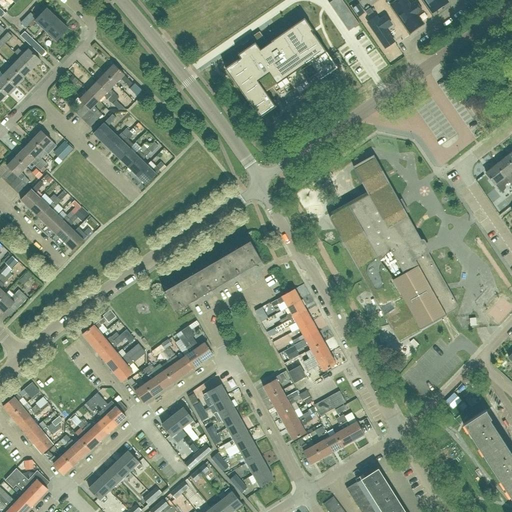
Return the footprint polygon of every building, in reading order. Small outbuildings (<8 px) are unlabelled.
[(342,0),(332,0),(329,3),(348,31),(359,24),(342,0)] [(406,0),(399,0),(390,7),(410,36),(424,26),(418,16),(422,13),(415,3),(410,6),(406,0)] [(445,0),(422,0),(433,16),(449,6),(445,0)] [(364,12),(358,4),(352,9),(357,17),(364,12)] [(404,39),(382,8),(364,21),(386,52),(404,39)] [(35,21),(46,31),(57,19),(47,9),(35,21)] [(240,58),(225,68),(260,118),(277,106),(267,91),(274,86),(277,91),(292,81),(297,90),(318,75),(321,79),(338,67),(312,30),(313,30),(304,18),(267,44),(262,38),(238,55),(240,58)] [(68,29),(57,19),(46,31),(56,41),(68,29)] [(31,46),(35,41),(25,31),(20,36),(31,46)] [(1,39),(5,43),(12,37),(8,32),(1,39)] [(35,41),(31,46),(42,56),(46,52),(35,41)] [(20,58),(32,69),(40,60),(29,49),(24,54),(19,49),(15,52),(20,58)] [(400,54),(390,60),(393,65),(403,59),(400,54)] [(20,58),(11,66),(23,78),(32,69),(20,58)] [(104,73),(115,84),(120,79),(128,87),(132,83),(123,76),(124,75),(112,64),(104,73)] [(15,87),(23,78),(11,66),(3,75),(15,87)] [(96,81),(115,100),(118,97),(110,89),(115,84),(104,73),(96,81)] [(0,78),(0,88),(7,95),(15,87),(3,75),(0,78)] [(88,90),(99,101),(103,96),(112,104),(115,100),(96,81),(88,90)] [(79,99),(81,102),(86,106),(90,110),(94,113),(97,110),(94,106),(99,101),(88,90),(79,99)] [(77,114),(86,106),(81,102),(73,110),(77,114)] [(81,119),(90,110),(86,106),(77,114),(81,119)] [(90,110),(81,119),(85,123),(94,114),(94,113),(90,110)] [(94,114),(85,123),(90,127),(98,118),(94,114)] [(93,134),(101,142),(112,131),(108,127),(116,118),(112,114),(93,134)] [(101,142),(110,151),(132,129),(131,128),(133,126),(131,123),(118,137),(112,131),(101,142)] [(110,151),(119,159),(130,148),(125,143),(136,132),(132,129),(110,151)] [(32,139),(43,150),(48,145),(52,148),(55,145),(40,130),(32,139)] [(32,139),(23,148),(43,167),(46,164),(38,156),(43,150),(32,139)] [(73,149),(64,141),(53,153),(61,161),(73,149)] [(154,143),(148,149),(150,152),(152,153),(158,147),(154,143)] [(130,148),(119,159),(128,168),(147,148),(146,148),(143,145),(135,153),(130,148)] [(43,167),(23,148),(15,157),(26,167),(31,162),(40,170),(43,167)] [(128,168),(136,176),(147,165),(142,160),(150,152),(148,149),(147,148),(128,168)] [(6,166),(9,168),(13,172),(17,176),(22,180),(26,184),(29,181),(24,176),(25,176),(21,172),(26,167),(15,157),(6,166)] [(511,164),(505,157),(496,164),(505,176),(510,182),(511,180),(511,164)] [(373,158),(371,159),(354,169),(368,194),(331,214),(331,215),(330,216),(330,217),(330,218),(330,220),(396,338),(397,339),(399,340),(400,340),(402,339),(456,309),(457,308),(457,307),(458,306),(457,305),(457,304),(377,161),(376,159),(374,159),(373,158)] [(152,170),(147,165),(136,176),(145,185),(156,174),(155,173),(163,165),(160,162),(152,170)] [(505,176),(496,164),(485,172),(501,192),(505,188),(499,180),(505,176)] [(4,181),(13,172),(9,168),(0,177),(4,181)] [(42,175),(36,169),(30,175),(36,181),(42,175)] [(13,172),(4,181),(9,185),(17,176),(13,172)] [(52,184),(55,179),(49,175),(45,179),(52,184)] [(17,176),(9,185),(13,189),(22,180),(17,176)] [(26,184),(22,180),(13,189),(17,193),(26,184)] [(29,209),(40,198),(35,193),(43,185),(39,181),(20,200),(29,209)] [(38,217),(46,226),(57,214),(53,210),(57,206),(56,205),(65,196),(62,193),(57,197),(54,194),(49,199),(53,202),(49,206),(38,217)] [(29,209),(38,217),(49,206),(40,198),(29,209)] [(78,218),(85,210),(81,207),(74,215),(78,218)] [(78,218),(81,221),(88,214),(85,210),(78,218)] [(57,214),(46,226),(55,234),(74,215),(71,211),(63,220),(57,214)] [(74,215),(55,234),(63,242),(74,231),(69,226),(77,218),(74,215)] [(74,231),(63,242),(73,251),(92,232),(88,228),(83,233),(78,228),(74,231)] [(261,260),(250,240),(163,292),(175,311),(261,260)] [(0,298),(5,293),(0,289),(4,285),(2,284),(11,274),(9,272),(4,277),(1,273),(0,274),(0,298)] [(287,307),(300,300),(294,289),(281,296),(282,297),(271,303),(273,307),(279,303),(279,304),(284,301),(287,307)] [(10,298),(5,293),(0,298),(0,309),(3,313),(12,303),(17,308),(27,298),(19,290),(14,295),(14,294),(10,298)] [(282,324),(306,310),(300,300),(287,307),(290,313),(286,316),(286,317),(280,320),(282,324)] [(115,316),(110,310),(103,316),(108,322),(115,316)] [(275,327),(278,333),(295,323),(298,329),(312,321),(306,310),(282,324),(275,327)] [(471,317),(463,318),(464,327),(472,327),(471,317)] [(294,345),(318,331),(312,321),(298,329),(302,336),(292,341),(294,345)] [(90,344),(102,334),(98,329),(102,327),(98,322),(83,335),(90,344)] [(184,334),(194,349),(203,362),(213,355),(204,342),(197,347),(191,338),(195,336),(189,327),(182,331),(184,334)] [(114,341),(118,345),(126,339),(130,343),(134,340),(127,331),(114,341)] [(324,342),(318,331),(294,345),(296,349),(302,345),(301,344),(306,342),(310,349),(324,342)] [(90,344),(98,353),(110,343),(114,340),(119,336),(116,333),(111,337),(111,336),(107,339),(102,334),(90,344)] [(179,337),(189,352),(184,356),(193,369),(203,362),(194,349),(184,334),(179,337)] [(404,355),(421,349),(417,338),(401,344),(404,355)] [(98,353),(105,362),(118,352),(114,348),(117,345),(114,340),(110,343),(98,353)] [(305,366),(330,352),(324,342),(310,349),(314,356),(303,362),(305,366)] [(105,362),(113,372),(142,348),(139,345),(123,359),(118,352),(105,362)] [(164,349),(183,375),(193,369),(184,356),(178,360),(176,356),(175,356),(168,346),(164,349)] [(298,354),(293,346),(284,350),(289,359),(298,354)] [(113,372),(121,381),(133,371),(129,366),(146,352),(142,348),(113,372)] [(164,355),(168,361),(167,362),(169,366),(164,370),(173,382),(183,375),(164,349),(161,351),(164,355)] [(330,352),(305,366),(308,370),(318,364),(322,371),(336,363),(330,352)] [(148,366),(163,389),(173,382),(164,370),(155,376),(152,372),(155,370),(151,364),(148,366)] [(154,396),(163,389),(148,366),(144,369),(148,375),(150,379),(145,383),(154,396)] [(305,376),(299,366),(288,372),(294,382),(305,376)] [(262,386),(269,397),(282,390),(278,383),(286,379),(283,372),(274,377),(275,379),(262,386)] [(154,396),(145,383),(138,388),(132,378),(128,380),(135,390),(134,391),(143,403),(154,396)] [(39,392),(31,383),(24,390),(31,398),(39,392)] [(207,392),(213,403),(227,396),(220,384),(207,392)] [(269,397),(274,408),(298,394),(296,391),(286,397),(282,390),(269,397)] [(345,402),(339,391),(314,405),(320,415),(345,402)] [(11,416),(23,406),(19,401),(22,398),(19,393),(3,406),(11,416)] [(97,403),(102,409),(117,425),(126,417),(122,413),(127,409),(120,401),(116,406),(111,401),(107,404),(97,393),(92,398),(97,403)] [(274,408),(280,418),(294,411),(290,404),(300,398),(298,394),(274,408)] [(312,400),(309,395),(302,398),(305,404),(312,400)] [(233,408),(227,396),(213,403),(220,415),(233,408)] [(92,398),(92,397),(86,402),(91,409),(97,403),(92,398)] [(23,406),(11,416),(18,425),(39,408),(38,408),(42,405),(40,401),(27,411),(23,406)] [(196,413),(204,409),(199,401),(192,406),(196,413)] [(173,416),(182,427),(193,419),(183,407),(173,416)] [(39,408),(18,425),(26,435),(38,425),(30,415),(34,413),(36,415),(41,411),(39,408)] [(227,427),(240,420),(233,408),(220,415),(227,427)] [(108,434),(117,425),(102,409),(99,412),(103,417),(98,422),(108,434)] [(208,417),(204,409),(196,413),(200,421),(208,417)] [(511,450),(485,409),(462,424),(511,500),(511,450)] [(280,418),(286,429),(310,415),(308,412),(297,418),(294,411),(280,418)] [(343,414),(339,417),(343,423),(345,427),(353,441),(364,435),(356,421),(349,426),(343,414)] [(80,421),(75,415),(70,419),(75,425),(80,421)] [(312,419),(310,415),(286,429),(292,439),(305,432),(302,425),(306,423),(305,422),(312,419)] [(162,424),(171,436),(182,427),(173,416),(162,424)] [(99,442),(108,434),(98,422),(92,427),(84,418),(81,421),(99,442)] [(233,439),(247,431),(240,420),(227,427),(233,439)] [(91,450),(99,442),(81,421),(78,424),(86,433),(80,438),(91,450)] [(26,435),(34,444),(55,426),(52,422),(47,427),(46,426),(42,430),(38,425),(26,435)] [(150,424),(140,431),(143,436),(154,429),(150,424)] [(217,433),(212,425),(205,429),(209,437),(217,433)] [(34,444),(41,453),(53,443),(48,437),(58,429),(55,426),(34,444)] [(324,439),(332,453),(343,447),(335,433),(328,437),(322,426),(318,428),(322,435),(324,439)] [(345,427),(335,433),(343,447),(353,441),(345,427)] [(240,451),(253,443),(247,431),(233,439),(240,451)] [(221,440),(217,433),(209,437),(214,445),(221,440)] [(63,438),(82,458),(91,450),(80,438),(74,444),(71,440),(70,441),(65,435),(63,438)] [(136,437),(141,449),(147,447),(142,435),(136,437)] [(73,466),(82,458),(63,438),(59,441),(64,447),(67,444),(70,447),(63,455),(73,466)] [(311,465),(322,459),(314,445),(307,448),(301,438),(298,440),(304,451),(303,451),(311,465)] [(324,439),(314,445),(322,459),(332,453),(324,439)] [(192,443),(188,447),(194,453),(198,449),(192,443)] [(260,455),(253,443),(240,451),(247,463),(260,455)] [(211,451),(206,445),(200,451),(205,456),(211,451)] [(64,475),(73,466),(63,455),(58,459),(54,456),(49,451),(45,454),(50,459),(50,460),(64,475)] [(119,460),(129,471),(139,462),(128,451),(119,460)] [(200,451),(193,456),(198,462),(205,456),(200,451)] [(224,460),(218,453),(211,459),(217,465),(224,460)] [(253,474),(267,467),(260,455),(247,463),(253,474)] [(32,458),(22,467),(29,474),(39,465),(32,458)] [(109,470),(119,481),(129,471),(119,460),(109,470)] [(224,460),(217,465),(223,472),(229,467),(224,460)] [(197,470),(203,476),(209,471),(204,464),(197,470)] [(273,479),(267,467),(253,474),(260,486),(273,479)] [(346,488),(351,496),(383,476),(378,468),(372,471),(371,468),(357,477),(358,480),(346,488)] [(45,487),(33,476),(29,481),(16,469),(12,473),(40,498),(48,489),(45,487)] [(99,479),(109,490),(119,481),(109,470),(99,479)] [(203,476),(197,470),(191,476),(196,482),(203,476)] [(20,496),(31,507),(40,498),(12,473),(9,476),(25,491),(20,496)] [(33,476),(45,487),(49,482),(39,473),(35,477),(34,476),(33,476)] [(242,481),(236,475),(230,480),(235,487),(242,481)] [(254,476),(246,481),(250,487),(257,483),(254,476)] [(357,505),(388,485),(383,476),(351,496),(357,505)] [(109,490),(99,479),(89,488),(99,499),(103,495),(109,490)] [(242,481),(235,487),(241,493),(248,488),(242,481)] [(177,488),(182,494),(189,488),(184,482),(177,488)] [(0,485),(0,493),(19,511),(26,511),(31,507),(20,496),(16,501),(0,486),(0,485)] [(357,505),(361,511),(364,511),(394,493),(388,485),(357,505)] [(162,493),(157,487),(150,493),(155,499),(162,493)] [(176,499),(182,494),(177,488),(170,493),(176,499)] [(222,500),(231,511),(242,504),(232,492),(222,500)] [(5,511),(19,511),(0,493),(0,500),(9,509),(5,511)] [(150,493),(143,499),(148,505),(155,499),(150,493)] [(383,511),(399,502),(394,493),(364,511),(383,511)] [(344,511),(332,495),(322,503),(329,511),(344,511)] [(163,499),(156,505),(162,511),(168,505),(163,499)] [(211,508),(213,511),(231,511),(222,500),(211,508)] [(402,511),(405,511),(399,502),(383,511),(402,511)]
